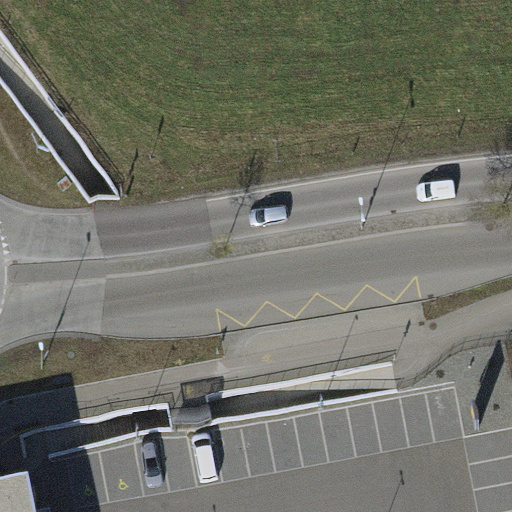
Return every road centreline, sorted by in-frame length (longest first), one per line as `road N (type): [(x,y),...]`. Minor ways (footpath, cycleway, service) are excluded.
road 1 (primary): [(0,307),(163,298),(511,244)]
road 2 (primary): [(511,180),(167,233),(0,234)]
